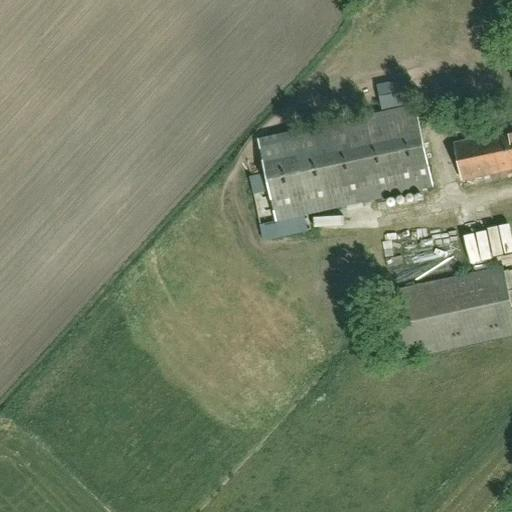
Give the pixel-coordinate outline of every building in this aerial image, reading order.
[(376,86),(382,112),(414,105),(408,79),(376,86)] [(434,188),(415,107),(258,143),(277,224),(434,188)] [(463,182),(511,171),(511,132),(455,145),(463,182)] [(387,243),(392,270),(409,267),(404,240),(387,243)] [(403,361),(511,335),(511,307),(504,269),(388,296),(403,361)]
